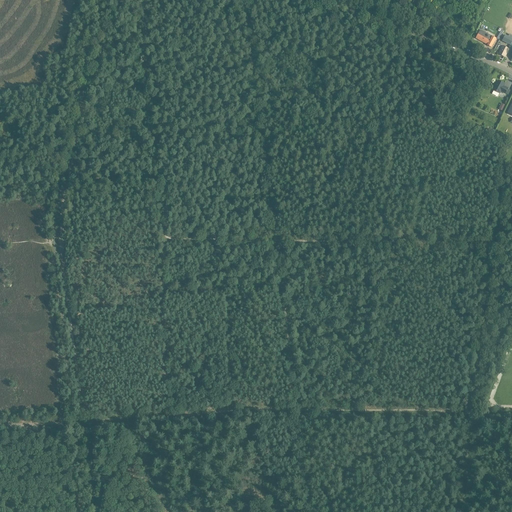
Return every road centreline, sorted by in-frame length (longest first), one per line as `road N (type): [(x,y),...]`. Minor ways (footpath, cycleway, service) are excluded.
road 1 (track): [(95,0),(60,230),(82,422)]
road 2 (track): [(472,412),(255,408),(82,422)]
road 3 (unclassified): [(511,72),(327,0)]
